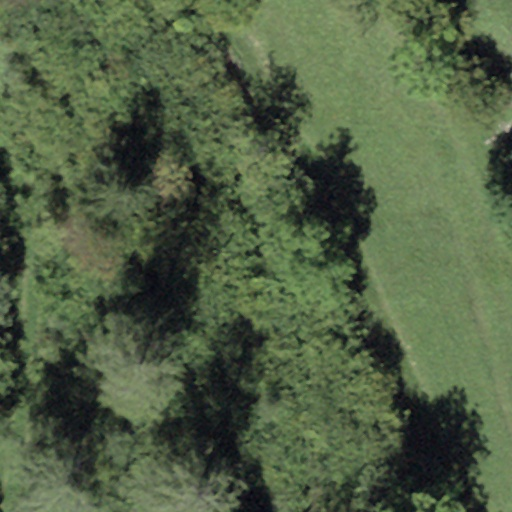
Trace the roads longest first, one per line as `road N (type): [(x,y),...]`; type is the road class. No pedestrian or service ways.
road 1 (track): [(0,80),(23,162),(35,360),(23,511)]
road 2 (track): [(334,0),(378,44),(456,97),(511,119)]
